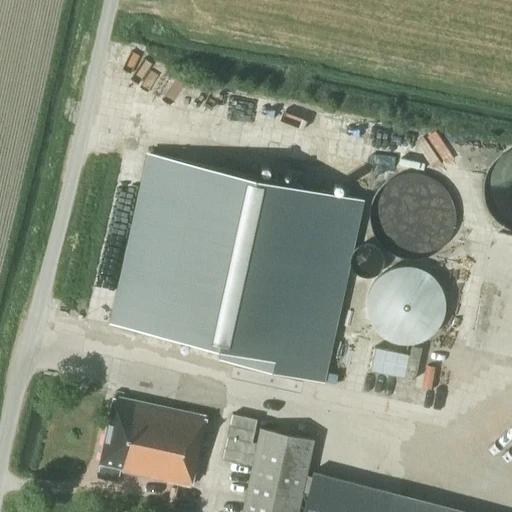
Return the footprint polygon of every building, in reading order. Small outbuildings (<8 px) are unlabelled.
[(331,133),(336,113),(279,98),(274,118),(331,133)] [(511,148),(508,149),(500,154),(494,160),(488,167),(485,176),(483,184),(483,193),(485,202),(488,210),(494,218),(500,224),(508,228),(511,229),(511,148)] [(148,152),(114,322),(225,346),(223,359),(321,381),(359,197),(148,152)] [(447,241),(452,233),(454,225),(455,216),(454,207),(451,199),(447,191),(441,185),(435,180),(427,176),(418,174),(410,173),(401,174),(393,178),(385,182),(379,188),(374,195),(371,203),(369,212),(369,221),(371,229),(374,237),(379,244),(385,250),(393,255),(401,258),(410,259),(418,259),(427,256),(435,253),(442,247),(447,241)] [(443,312),(444,303),(443,294),(439,286),(434,278),(427,272),(419,268),(410,266),(401,266),(392,268),(384,272),(377,277),(372,285),(368,293),(366,302),(367,311),(369,319),(373,327),(380,334),(387,339),(395,342),(404,344),(413,343),(422,340),(430,335),(436,328),(441,321),(443,312)] [(404,378),(409,354),(375,347),(370,370),(404,378)] [(326,372),(324,381),(336,383),(337,374),(326,372)] [(190,486),(205,416),(113,396),(109,416),(108,416),(98,463),(120,468),(119,471),(190,486)] [(251,465),(256,442),(252,441),(257,419),(232,413),(222,459),(251,465)] [(305,474),(312,438),(259,427),(256,442),(251,465),(241,511),(296,511),(301,492),(306,493),(301,511),(476,511),(312,471),(311,475),(305,474)]
